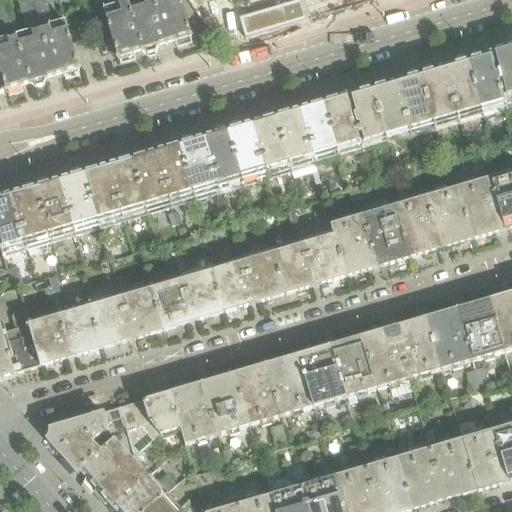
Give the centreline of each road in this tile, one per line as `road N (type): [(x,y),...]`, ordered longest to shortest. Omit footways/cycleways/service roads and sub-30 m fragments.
road 1 (residential): [(511,266),(0,416)]
road 2 (tertiary): [(62,137),(511,7)]
